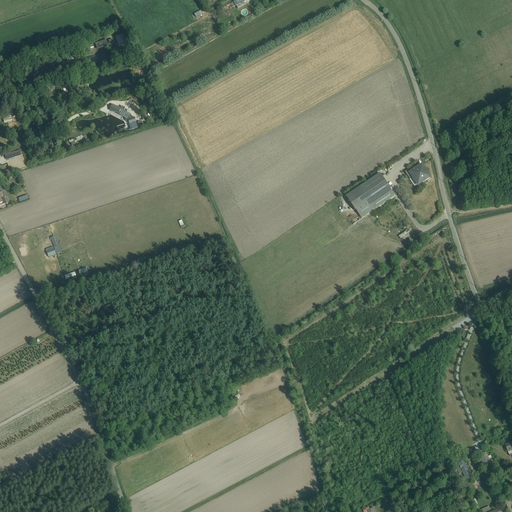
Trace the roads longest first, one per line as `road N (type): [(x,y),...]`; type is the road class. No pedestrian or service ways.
road 1 (residential): [(364,0),(387,22),(413,77),(476,297),(484,307),(511,312)]
road 2 (residential): [(127,511),(80,381)]
road 3 (residential): [(80,381),(17,261)]
